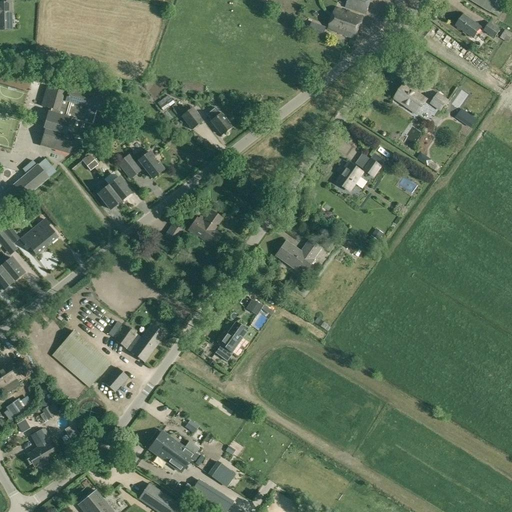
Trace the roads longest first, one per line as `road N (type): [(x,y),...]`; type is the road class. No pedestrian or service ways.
road 1 (unclassified): [(21,509),(115,432),(369,77),(395,25)]
road 2 (unclassified): [(0,332),(395,25)]
